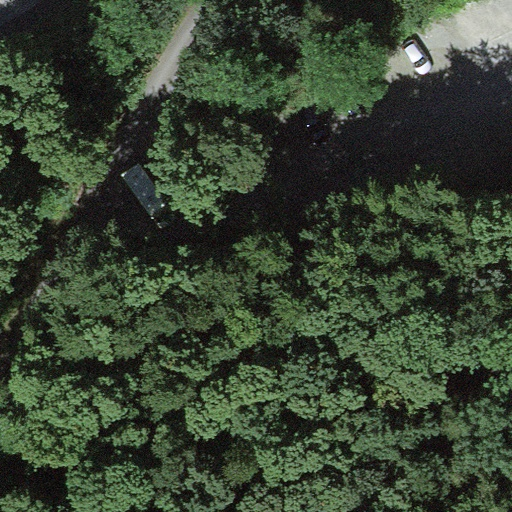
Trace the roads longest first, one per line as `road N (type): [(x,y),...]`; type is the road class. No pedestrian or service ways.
road 1 (track): [(0,390),(82,220),(171,227),(236,215),(453,118),(511,80)]
road 2 (residential): [(82,220),(218,0)]
